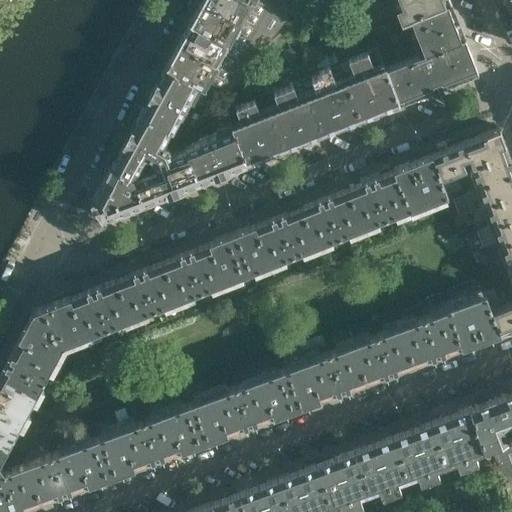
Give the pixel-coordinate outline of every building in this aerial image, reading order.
[(255,0),(199,0),(189,20),(250,52),(264,31),(265,31),(276,11),(269,7),(255,0)] [(304,0),(255,0),(269,7),(289,18),(304,0)] [(450,1),(449,0),(391,0),(400,20),(409,16),(450,1)] [(477,71),(450,1),(409,16),(423,51),(385,66),(384,66),(398,102),(477,71)] [(354,23),(352,4),(345,5),(346,24),(354,23)] [(189,20),(166,63),(194,82),(213,94),(233,71),(237,73),(250,52),(189,20)] [(398,102),(384,66),(385,66),(381,55),(379,56),(375,47),(357,54),(379,109),(398,102)] [(379,109),(357,54),(347,57),(355,76),(345,80),(360,117),(379,109)] [(188,93),(194,82),(166,63),(153,87),(185,104),(190,94),(188,93)] [(360,117),(345,80),(336,83),(328,65),(319,69),(321,74),(341,124),(360,117)] [(341,124),(321,74),(311,78),(317,91),(307,95),(322,132),(341,124)] [(322,132),(307,95),(297,98),(292,85),(283,89),(303,139),(322,132)] [(179,114),(185,104),(153,87),(140,110),(169,126),(170,127),(177,113),(179,114)] [(303,139),(283,89),(273,93),(278,106),(269,110),(283,147),(303,139)] [(283,147),(269,110),(259,113),(254,100),(245,104),(264,154),(283,147)] [(264,154),(245,104),(235,108),(240,121),(231,125),(232,127),(245,162),(264,154)] [(162,139),(169,126),(140,110),(128,134),(162,152),(170,145),(171,144),(162,139)] [(507,148),(498,126),(464,140),(469,153),(468,153),(471,161),(472,161),(507,148)] [(245,162),(232,127),(218,132),(217,130),(208,134),(222,171),(245,162)] [(152,161),(161,153),(162,152),(128,134),(112,163),(134,175),(138,172),(136,169),(143,156),(152,161)] [(222,171),(208,134),(198,137),(199,140),(185,145),(186,147),(199,180),(222,171)] [(459,156),(468,153),(469,153),(464,140),(431,153),(439,173),(462,163),(459,156)] [(199,180),(186,147),(173,152),(170,145),(162,152),(161,153),(176,189),(199,180)] [(476,182),(511,168),(511,161),(507,148),(472,161),(471,161),(468,162),(469,166),(464,168),(465,169),(456,173),(462,188),(476,183),(476,182)] [(176,189),(161,153),(152,161),(155,169),(140,175),(138,172),(134,175),(144,201),(176,189)] [(453,207),(439,173),(431,153),(393,168),(393,170),(408,206),(414,222),(453,207)] [(144,201),(134,175),(112,163),(92,200),(104,217),(144,201)] [(511,190),(511,168),(476,182),(476,183),(483,202),(511,190)] [(408,206),(393,170),(370,179),(385,215),(408,206)] [(385,215),(370,179),(347,188),(361,224),(385,215)] [(361,224),(347,188),(324,197),(338,233),(361,224)] [(511,212),(511,190),(483,202),(491,221),(511,212)] [(338,233),(324,197),(301,206),(315,242),(338,233)] [(315,242),(301,206),(278,215),(292,251),(315,242)] [(511,235),(511,212),(491,221),(498,241),(511,235)] [(292,251),(278,215),(255,224),(269,260),(292,251)] [(269,260),(255,224),(254,223),(208,241),(209,242),(223,279),(269,260)] [(511,257),(511,235),(498,241),(506,260),(511,257)] [(223,279),(209,242),(186,252),(200,288),(223,279)] [(200,288),(186,252),(163,261),(177,297),(200,288)] [(177,297),(163,261),(140,270),(154,306),(177,297)] [(154,306),(140,270),(117,279),(131,315),(154,306)] [(131,315),(117,279),(93,288),(108,324),(131,315)] [(108,324),(93,288),(70,297),(85,333),(108,324)] [(500,331),(493,311),(485,292),(446,306),(447,307),(460,344),(461,346),(500,331)] [(85,333),(70,297),(70,295),(44,305),(53,320),(51,330),(61,342),(85,333)] [(511,326),(511,303),(493,311),(500,331),(511,326)] [(61,342),(51,330),(53,320),(44,305),(33,310),(18,337),(20,338),(54,356),(61,342)] [(460,344),(447,307),(423,316),(436,353),(460,344)] [(436,353),(423,316),(400,325),(413,361),(436,353)] [(413,361),(400,325),(376,333),(390,370),(413,361)] [(390,370),(376,333),(353,342),(366,378),(390,370)] [(42,378),(54,356),(20,338),(8,359),(42,378)] [(366,378),(353,342),(330,351),(343,387),(366,378)] [(343,387),(330,351),(306,359),(319,396),(343,387)] [(0,426),(12,433),(42,378),(8,359),(0,373),(0,426)] [(319,396),(306,359),(259,376),(273,413),(273,415),(320,398),(319,396)] [(273,413),(259,376),(236,385),(249,421),(273,413)] [(249,421),(236,385),(213,393),(226,430),(249,421)] [(511,390),(494,397),(511,442),(511,390)] [(226,430),(213,393),(167,411),(180,447),(181,449),(227,432),(226,430)] [(511,442),(494,397),(469,407),(484,445),(487,443),(509,499),(511,497),(511,442)] [(484,445),(469,407),(450,413),(468,463),(475,461),(471,449),(484,445)] [(180,447),(167,411),(143,419),(157,455),(180,447)] [(468,463),(450,413),(430,421),(445,459),(454,455),(459,467),(468,463)] [(157,455),(143,419),(120,428),(134,464),(157,455)] [(445,459),(430,421),(411,428),(430,478),(439,475),(435,463),(445,459)] [(0,454),(1,455),(12,433),(0,426),(0,454)] [(134,464),(120,428),(74,445),(87,481),(88,483),(134,466),(134,464)] [(430,478),(411,428),(392,435),(406,473),(416,470),(420,482),(430,478)] [(406,473),(392,435),(373,442),(391,492),(401,489),(396,477),(406,473)] [(391,492),(373,442),(354,449),(368,487),(377,484),(382,496),(391,492)] [(87,481),(74,445),(51,453),(64,490),(87,481)] [(368,487),(354,449),(334,456),(353,506),(363,503),(358,491),(368,487)] [(64,490),(51,453),(28,462),(41,498),(64,490)] [(353,506),(334,456),(315,463),(329,501),(339,498),(343,510),(353,506)] [(41,498),(28,462),(5,470),(4,470),(18,506),(41,498)] [(329,501),(315,463),(296,470),(311,511),(322,511),(320,505),(329,501)] [(0,511),(2,511),(18,506),(4,470),(5,470),(0,467),(0,511)] [(311,511),(296,470),(277,477),(289,511),(299,511),(301,511),(300,511),(311,511)] [(289,511),(277,477),(258,484),(267,511),(289,511)] [(267,511),(258,484),(239,491),(246,511),(267,511)] [(246,511),(239,491),(219,498),(224,511),(246,511)] [(511,511),(511,497),(509,499),(501,502),(505,510),(505,511),(511,511)] [(224,511),(219,498),(200,505),(202,511),(224,511)] [(500,511),(505,510),(501,502),(481,509),(482,511),(500,511)]
